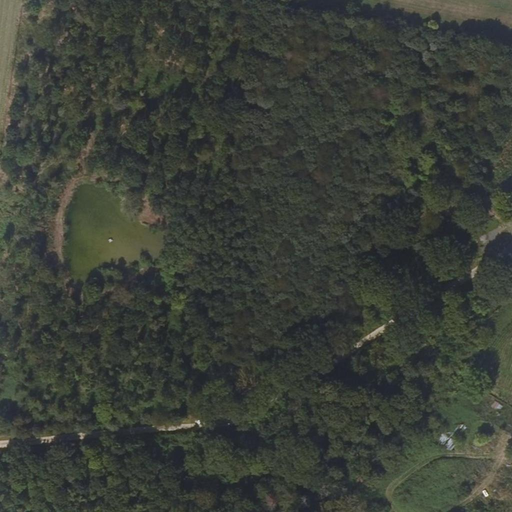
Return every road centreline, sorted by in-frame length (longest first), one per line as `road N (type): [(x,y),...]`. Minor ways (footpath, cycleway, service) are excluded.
road 1 (track): [(0,447),(166,432),(230,416),(299,379)]
road 2 (unclassified): [(511,251),(299,379)]
